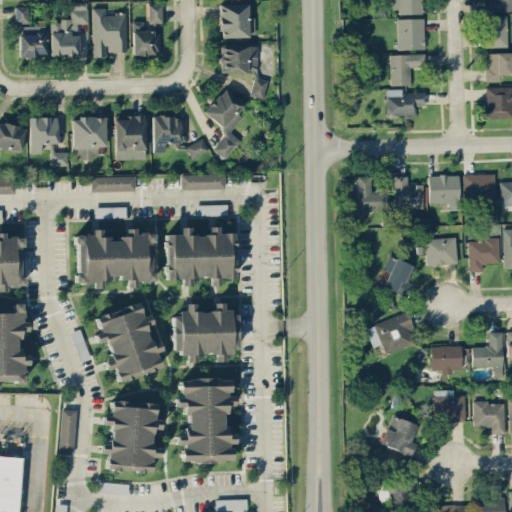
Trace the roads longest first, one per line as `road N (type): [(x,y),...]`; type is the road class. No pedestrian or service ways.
road 1 (tertiary): [(320,455),(314,0)]
road 2 (residential): [(317,149),(511,142)]
road 3 (residential): [(183,75),(169,85),(0,83)]
road 4 (residential): [(455,0),(460,144)]
